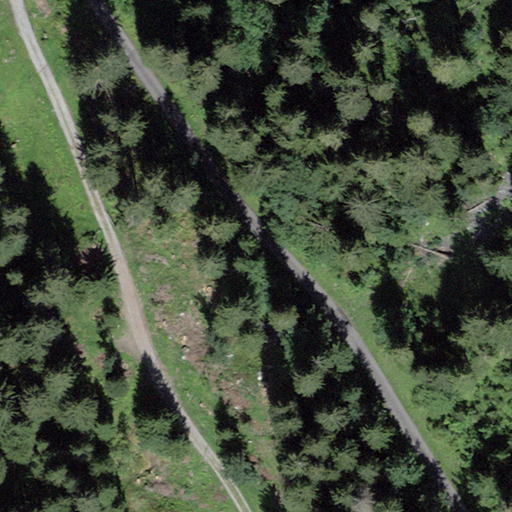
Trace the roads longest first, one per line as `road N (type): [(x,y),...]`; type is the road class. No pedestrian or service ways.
road 1 (track): [(96,0),(229,191),(352,339),(462,511)]
road 2 (track): [(19,0),(166,397),(245,511)]
